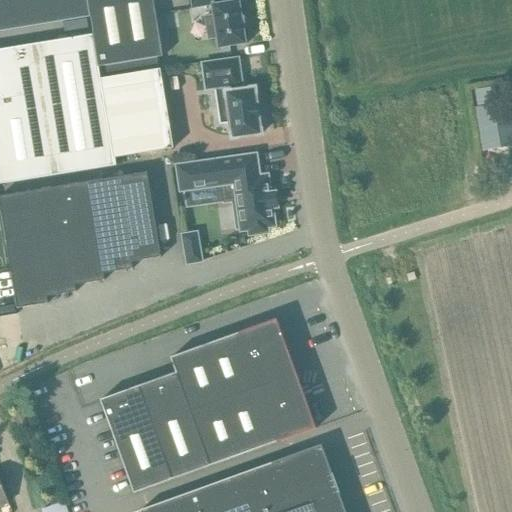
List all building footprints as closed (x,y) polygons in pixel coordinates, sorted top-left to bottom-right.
[(0,0),(0,31),(91,17),(87,0),(0,0)] [(154,0),(87,0),(91,17),(99,67),(163,56),(154,0)] [(191,0),(193,7),(192,7),(193,8),(194,8),(212,5),(214,15),(205,17),(209,39),(218,38),(219,47),(219,48),(221,48),(245,44),(247,44),(247,42),(244,27),(246,26),(246,25),(245,25),(244,18),(244,17),(243,17),(240,2),(240,1),(239,0),(238,0),(228,2),(228,0),(191,0)] [(0,183),(115,165),(94,34),(0,49),(0,183)] [(240,85),(242,85),(240,69),(239,60),(238,58),(203,63),(207,90),(228,87),(229,88),(229,92),(228,92),(226,92),(227,95),(229,108),(219,109),(221,123),(225,123),(231,122),(232,133),(233,135),(232,135),(233,138),(236,138),(236,137),(239,137),(255,135),(259,134),(261,134),(261,131),(260,128),(255,91),(255,88),(252,89),(240,91),(239,85),(240,85)] [(174,148),(161,69),(102,79),(116,165),(117,165),(116,158),(174,148)] [(484,107),(491,148),(511,145),(506,113),(504,104),(484,107)] [(267,176),(259,177),(256,156),(179,166),(182,189),(222,184),(224,202),(233,201),(237,228),(242,228),(242,230),(250,228),(251,233),(267,231),(266,226),(274,225),(272,208),(278,207),(276,192),(270,193),(267,176)] [(161,257),(147,172),(59,186),(75,285),(105,280),(103,273),(133,268),(132,262),(161,257)] [(76,291),(75,285),(59,186),(0,196),(0,201),(18,308),(48,303),(47,296),(76,291)] [(201,261),(199,249),(186,251),(188,266),(201,261)] [(277,319),(171,357),(176,372),(101,400),(135,494),(316,428),(315,425),(311,427),(301,399),(287,404),(270,356),(283,351),(273,323),(278,322),(277,319)] [(141,510),(141,511),(346,511),(322,444),(272,462),(272,463),(141,510)] [(0,505),(9,502),(0,478),(0,505)] [(47,511),(71,511),(69,500),(46,506),(47,511)]
